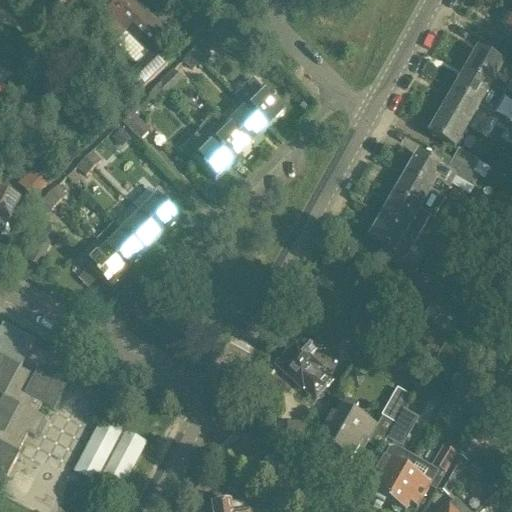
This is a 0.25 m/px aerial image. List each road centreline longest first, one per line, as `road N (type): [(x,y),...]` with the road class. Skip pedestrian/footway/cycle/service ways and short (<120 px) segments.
road 1 (residential): [(339,94),(97,346)]
road 2 (tertiary): [(210,404),(372,112)]
road 3 (residential): [(313,511),(210,404)]
road 4 (tertiary): [(372,112),(434,0)]
road 5 (residential): [(97,346),(210,404)]
road 6 (tertiary): [(150,511),(210,404)]
